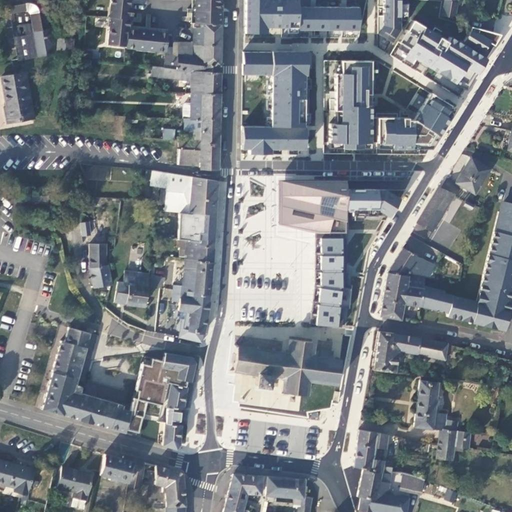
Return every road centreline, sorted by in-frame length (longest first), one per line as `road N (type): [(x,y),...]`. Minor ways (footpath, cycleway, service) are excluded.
road 1 (residential): [(219,355),(114,329),(84,291),(71,232)]
road 2 (tertiary): [(207,460),(142,451),(0,410)]
road 3 (residential): [(229,165),(435,166)]
road 4 (secondary): [(229,165),(219,355)]
road 5 (secondary): [(362,320),(378,256),(435,166)]
road 6 (secondary): [(231,0),(229,165)]
road 7 (residential): [(362,320),(511,348)]
road 8 (secondary): [(327,463),(362,320)]
road 9 (secondary): [(435,166),(507,53)]
road 10 (secondary): [(207,460),(327,463)]
